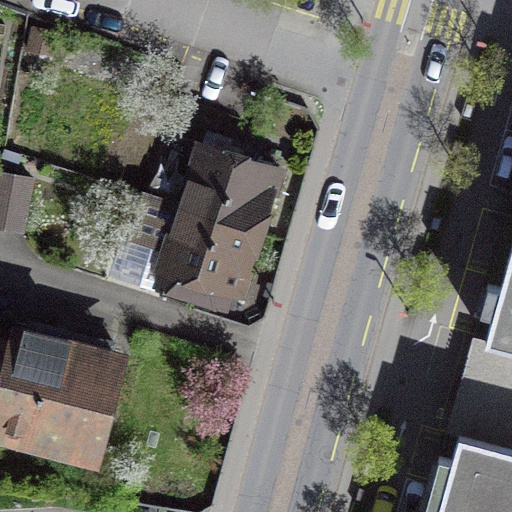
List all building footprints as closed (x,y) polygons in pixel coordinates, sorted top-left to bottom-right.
[(223,141),(291,164),(312,102),(244,80),(223,141)] [(199,165),(181,232),(262,254),(280,187),(199,165)] [(35,172),(1,167),(0,172),(0,223),(27,228),(35,172)] [(181,232),(163,298),(244,321),(262,254),(181,232)] [(511,243),(483,349),(511,357),(511,243)] [(511,447),(511,357),(483,349),(460,433),(511,447)] [(121,381),(21,354),(0,431),(0,440),(98,467),(121,381)] [(511,511),(511,447),(460,433),(439,511),(511,511)]
